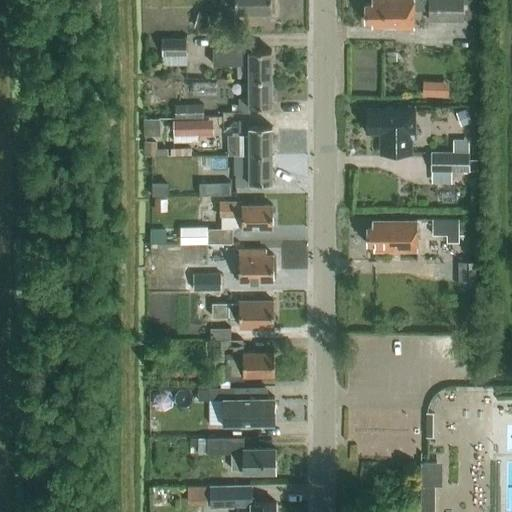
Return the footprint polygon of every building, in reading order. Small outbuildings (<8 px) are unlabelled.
[(236,0),(236,13),(272,13),(271,0),(236,0)] [(387,29),(415,29),(414,0),(371,0),(372,5),(366,5),(367,23),(372,23),(372,27),(383,27),(387,29)] [(428,0),(428,22),(464,22),(464,20),(476,20),(475,0),(428,0)] [(219,17),(199,11),(194,27),(215,33),(219,17)] [(188,66),(188,38),(165,38),(165,66),(188,66)] [(251,79),(273,79),(273,51),(250,51),(250,46),(214,46),(214,64),(251,64),(251,79)] [(273,79),(251,79),(251,99),(240,99),(240,113),(251,113),(251,107),(273,107),(273,79)] [(423,80),(422,95),(448,97),(449,81),(423,80)] [(176,117),(205,118),(205,105),(176,104),(176,117)] [(467,108),(455,113),(461,126),(472,122),(467,108)] [(416,109),(368,110),(368,134),(382,134),(382,155),(412,155),(412,139),(416,139),(416,109)] [(160,119),(145,119),(144,137),(160,137),(160,119)] [(174,134),(214,133),(213,119),(174,120),(174,134)] [(228,135),(228,155),(233,155),(251,155),(273,155),(273,127),(251,127),(251,121),(240,121),(240,135),(228,135)] [(144,141),(144,155),(155,155),(155,151),(157,151),(157,148),(157,141),(144,141)] [(472,153),(435,153),(435,171),(481,171),(481,160),(472,160),(472,153)] [(233,155),(233,175),(237,175),(237,185),(252,185),(252,183),(274,183),(273,155),(251,155),(233,155)] [(231,191),(230,178),(199,180),(200,192),(231,191)] [(155,200),(156,212),(167,212),(167,200),(155,200)] [(274,228),(274,206),(244,206),(244,202),(221,202),(221,217),(243,217),(243,228),(274,228)] [(433,219),(434,235),(449,235),(449,242),(460,242),(460,219),(433,219)] [(374,227),(368,227),(368,246),(374,246),(374,251),(418,251),(418,221),(374,221),(374,227)] [(180,227),(180,244),(207,244),(232,244),(232,241),(232,229),(207,229),(207,227),(201,227),(180,227)] [(470,254),(478,254),(478,243),(470,243),(470,254)] [(240,282),(274,282),(274,255),(262,255),(262,250),(240,250),(240,282)] [(221,289),(221,272),(193,272),(193,289),(221,289)] [(241,327),(275,327),(274,302),(241,301),(241,303),(215,304),(215,318),(241,318),(241,327)] [(211,328),(211,340),(231,340),(231,328),(211,328)] [(275,351),(244,351),(244,341),(220,341),(220,353),(215,353),(215,363),(219,363),(219,360),(227,360),(227,365),(221,365),(221,379),(245,379),(245,376),(275,376),(275,351)] [(165,360),(165,342),(152,342),(152,360),(165,360)] [(234,388),(211,388),(211,400),(224,400),(224,423),(241,423),(241,425),(275,424),(275,399),(241,399),(234,399),(234,388)] [(198,439),(198,453),(208,453),(208,439),(198,439)] [(245,474),(276,474),(276,449),(244,449),(244,439),(208,439),(208,453),(232,453),(232,470),(245,470),(245,474)] [(442,461),(421,461),(420,511),(435,511),(435,485),(442,485),(442,461)] [(276,511),(276,503),(252,503),(252,486),(210,486),(210,507),(237,507),(236,511),(276,511)]
